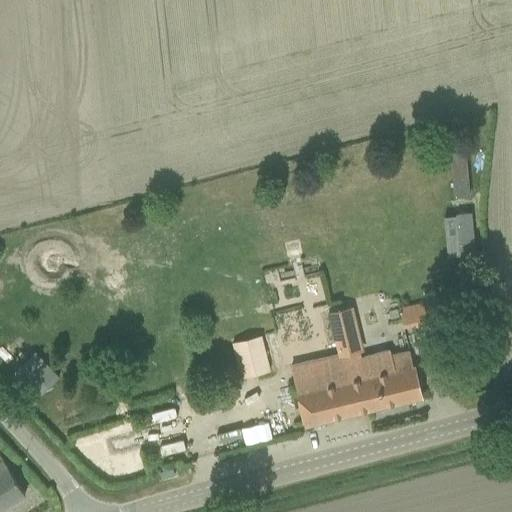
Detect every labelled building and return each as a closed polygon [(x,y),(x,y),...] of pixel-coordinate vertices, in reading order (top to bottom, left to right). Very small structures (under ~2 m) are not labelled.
[(465,152),(449,153),(453,198),(469,197),(465,152)] [(471,213),(455,215),(455,217),(459,258),(459,260),(475,259),(471,213)] [(443,303),(397,313),(401,329),(446,318),(443,303)] [(336,354),(290,365),(299,405),(304,425),(421,397),(416,378),(414,366),(413,366),(409,350),(389,355),(388,350),(359,358),(357,352),(362,351),(352,308),(327,314),(336,354)] [(269,370),(261,335),(231,343),(240,378),(269,370)] [(0,351),(0,362),(34,400),(59,377),(34,351),(24,360),(9,344),(0,351)] [(0,510),(24,495),(0,456),(0,510)]
